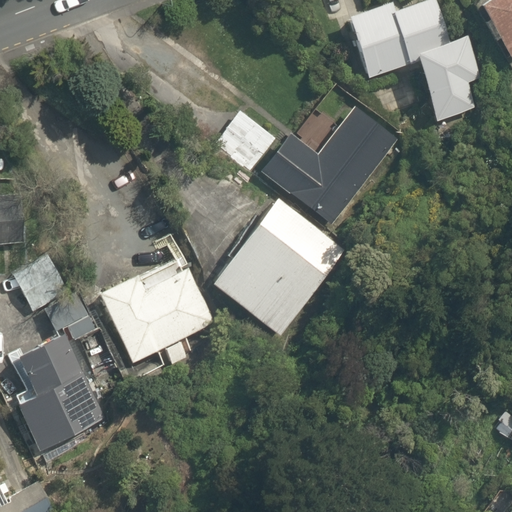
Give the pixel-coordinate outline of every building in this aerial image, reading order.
[(362,74),(410,60),(428,118),(484,101),(463,32),(445,37),(432,0),(413,0),(388,7),(386,0),(383,0),(341,12),(362,74)] [(511,0),(470,0),(506,57),(511,53),(511,0)] [(328,224),(394,137),(348,103),(313,151),(282,129),(254,168),(328,224)] [(0,242),(19,240),(14,191),(0,192),(0,242)] [(339,247),(268,193),(202,277),(275,334),(339,247)] [(173,336),(208,319),(179,255),(132,276),(129,270),(90,288),(125,360),(158,343),(168,363),(183,356),(173,336)] [(26,268),(10,278),(31,315),(47,306),(26,268)] [(101,417),(57,328),(6,354),(22,385),(10,392),(13,398),(9,399),(35,450),(101,417)] [(0,511),(52,511),(36,480),(5,495),(0,485),(0,511)]
